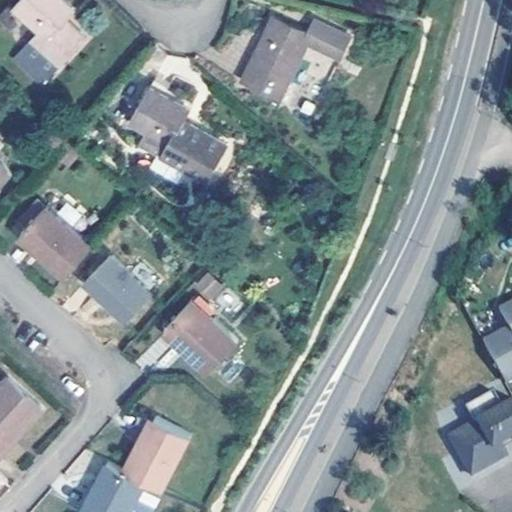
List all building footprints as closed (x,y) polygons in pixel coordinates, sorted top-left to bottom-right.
[(80,11),(68,0),(23,0),(18,5),(53,39),(44,50),(63,69),(90,39),(72,20),(80,11)] [(319,35),(280,18),(248,86),(286,104),(313,48),(352,66),(362,45),(324,25),(319,35)] [(172,86),(159,78),(134,119),(161,136),(155,148),(210,182),(229,147),(189,123),(196,111),(169,93),(172,86)] [(62,147),(67,141),(59,134),(46,148),(53,155),(62,147)] [(67,141),(62,147),(74,158),(83,148),(71,137),(67,141)] [(0,190),(13,176),(0,163),(0,190)] [(49,205),(40,196),(18,220),(27,229),(49,205)] [(94,246),(49,205),(27,229),(23,233),(40,248),(38,250),(66,277),(94,246)] [(40,248),(23,233),(18,238),(35,253),(38,250),(40,248)] [(150,293),(111,255),(85,280),(126,319),(150,293)] [(208,272),(193,286),(209,303),(224,288),(208,272)] [(508,321),(482,335),(506,377),(511,373),(511,295),(498,303),(508,321)] [(236,342),(191,300),(164,328),(180,342),(176,346),(206,373),(236,342)] [(180,342),(164,328),(159,334),(174,348),(176,346),(180,342)] [(158,336),(135,360),(145,370),(168,346),(158,336)] [(42,408),(8,376),(0,384),(0,453),(0,454),(42,408)] [(474,417),(449,430),(471,469),(507,449),(503,442),(500,437),(511,431),(511,432),(511,395),(502,401),(493,385),(465,401),(474,417)] [(156,415),(148,411),(138,432),(139,432),(146,435),(156,415)] [(139,432),(123,468),(162,489),(190,432),(156,415),(146,435),(139,432)] [(500,437),(503,442),(511,437),(511,432),(511,431),(500,437)] [(151,511),(162,489),(123,468),(107,461),(81,511),(130,511),(135,504),(145,509),(151,511)]
